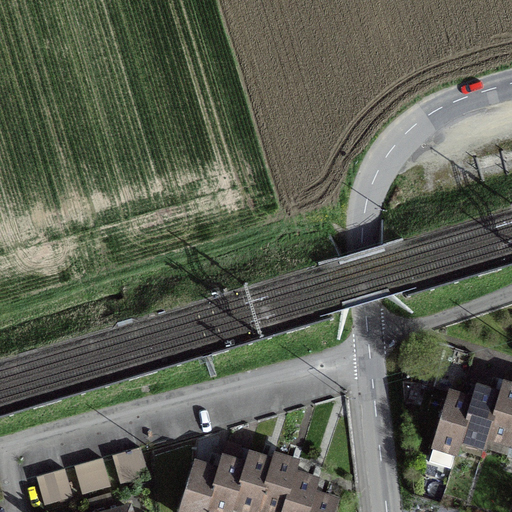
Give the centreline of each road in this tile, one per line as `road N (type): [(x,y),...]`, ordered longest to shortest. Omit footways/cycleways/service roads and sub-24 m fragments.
road 1 (unclassified): [(0,443),(295,369),(368,338)]
road 2 (residential): [(511,89),(416,89),(366,112),(354,148),(363,247)]
road 3 (residential): [(363,247),(370,191),(403,138),(511,96)]
road 4 (residential): [(368,338),(387,511)]
road 5 (unclassified): [(368,338),(511,294)]
